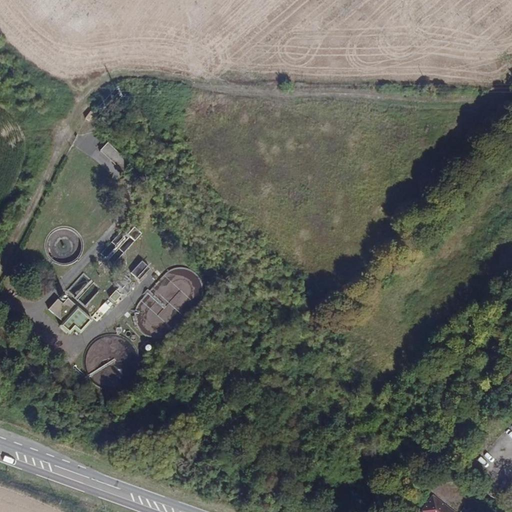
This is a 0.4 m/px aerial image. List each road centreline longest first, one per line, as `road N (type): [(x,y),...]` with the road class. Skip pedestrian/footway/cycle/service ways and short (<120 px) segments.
road 1 (track): [(511,99),(213,87),(155,75),(94,88)]
road 2 (primary): [(199,511),(0,440)]
road 3 (unclassified): [(94,88),(49,148),(26,215),(0,257)]
road 4 (primary): [(0,457),(151,511)]
